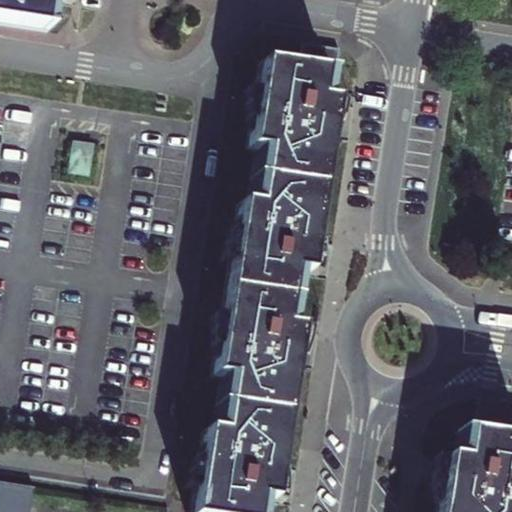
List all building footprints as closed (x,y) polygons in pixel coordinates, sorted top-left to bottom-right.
[(0,0),(0,21),(40,28),(45,2),(58,3),(57,0),(0,0)] [(209,434),(203,433),(200,450),(194,490),(190,511),(258,511),(260,503),(267,503),(270,487),(275,456),(288,379),(293,348),(296,332),(288,331),(297,276),(305,277),(308,260),(317,195),(329,103),(325,103),(328,69),(333,70),(337,49),(304,44),(300,70),(259,64),(255,92),(249,134),(247,150),(253,151),(262,152),(255,204),(248,203),(248,205),(248,207),(238,205),(235,222),(228,265),(220,320),(213,364),(210,379),(217,380),(224,381),(216,435),(209,434)] [(94,145),(71,141),(65,175),(89,179),(94,145)] [(511,403),(478,398),(474,420),(511,426),(511,403)] [(511,511),(511,440),(458,431),(453,459),(445,458),(435,511),(511,511)] [(0,511),(29,511),(34,488),(0,482),(0,511)]
